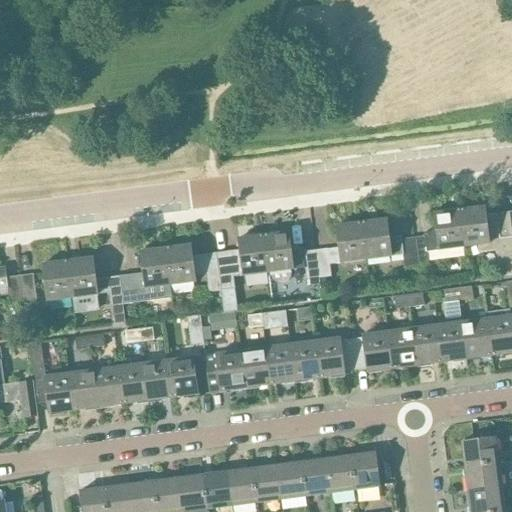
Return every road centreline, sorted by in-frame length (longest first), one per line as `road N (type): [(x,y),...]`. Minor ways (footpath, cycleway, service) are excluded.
road 1 (tertiary): [(0,219),(511,155)]
road 2 (residential): [(0,466),(412,411)]
